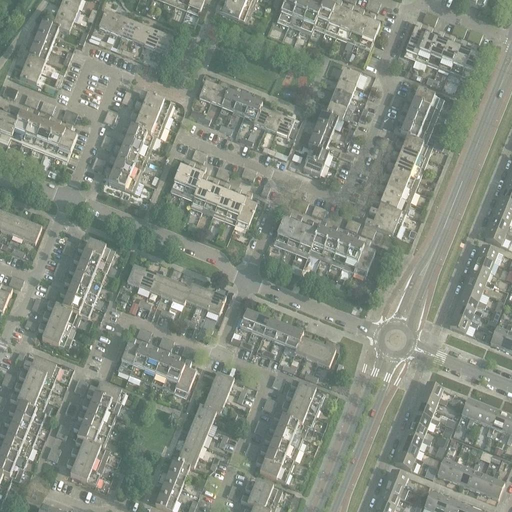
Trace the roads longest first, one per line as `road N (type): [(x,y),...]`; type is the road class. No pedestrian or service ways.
road 1 (residential): [(405,10),(381,69),(389,93),(343,202),(286,180)]
road 2 (residential): [(427,353),(511,140)]
road 3 (unclassified): [(434,248),(511,56)]
road 4 (residential): [(214,511),(267,377),(218,355)]
road 5 (residential): [(246,279),(214,255),(67,200)]
road 6 (unclassified): [(384,351),(319,511)]
road 7 (residential): [(427,353),(364,511)]
road 8 (unclassified): [(333,511),(395,356)]
road 9 (residential): [(102,377),(126,319),(218,355)]
road 10 (residential): [(381,333),(246,279)]
road 11 (residential): [(67,200),(118,76)]
